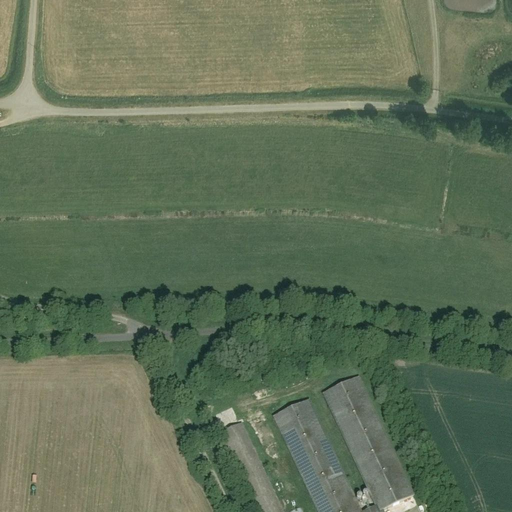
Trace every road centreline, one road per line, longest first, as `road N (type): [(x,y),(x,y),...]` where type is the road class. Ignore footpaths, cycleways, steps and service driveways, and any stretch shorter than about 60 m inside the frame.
road 1 (unclassified): [(511,120),(374,106),(115,116),(0,105)]
road 2 (unclassified): [(511,357),(288,327),(146,336)]
road 3 (unclassified): [(146,336),(230,511)]
road 4 (track): [(146,336),(137,327),(0,294)]
road 5 (unclassified): [(146,336),(0,341)]
